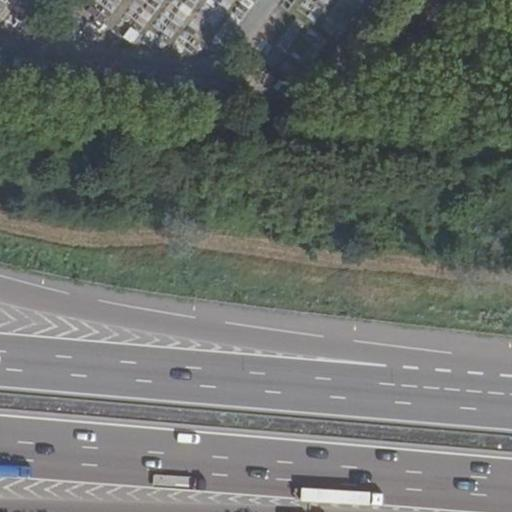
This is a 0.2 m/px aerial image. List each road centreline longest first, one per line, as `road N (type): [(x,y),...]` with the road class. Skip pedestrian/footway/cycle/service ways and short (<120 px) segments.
road 1 (motorway): [(0,450),(511,492)]
road 2 (motorway): [(381,385),(360,353),(63,313),(0,294)]
road 3 (motorway): [(381,385),(0,358)]
road 4 (motorway): [(511,397),(381,385)]
